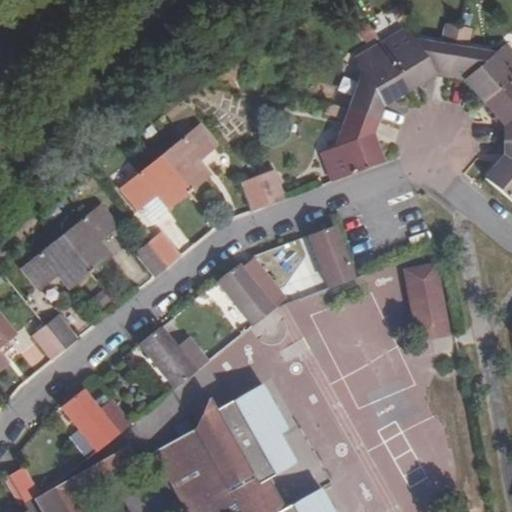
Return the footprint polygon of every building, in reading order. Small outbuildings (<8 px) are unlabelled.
[(443,24),(441,37),(468,41),(470,28),(443,24)] [(379,45),(406,91),(433,75),(449,77),(453,47),(429,43),(418,49),(406,28),(379,45)] [(354,86),(346,111),(377,120),(383,103),(406,91),(379,45),(352,61),(364,81),(354,86)] [(453,47),(449,77),(463,81),(484,104),(511,80),(511,54),(505,47),(486,61),(479,52),(457,48),(453,47)] [(504,128),(504,141),(511,141),(511,80),(484,104),(504,128)] [(320,154),(330,181),(381,162),(370,136),(377,120),(346,111),(337,136),(342,146),(320,154)] [(161,158),(189,193),(212,175),(200,161),(218,147),(200,126),(161,158)] [(485,179),(511,201),(511,141),(504,141),(503,157),(485,179)] [(156,196),(167,211),(189,193),(161,158),(121,188),(138,210),(156,196)] [(244,182),(254,210),(270,204),(260,176),(255,178),(244,182)] [(61,238),(89,272),(110,256),(99,242),(117,227),(100,206),(61,238)] [(309,236),(329,290),(355,280),(335,226),(309,236)] [(149,243),(169,267),(181,257),(162,232),(149,243)] [(58,276),(69,289),(89,272),(61,238),(21,269),(39,291),(58,276)] [(136,253),(154,278),(169,267),(149,243),(136,253)] [(415,344),(450,337),(436,263),(401,269),(415,344)] [(216,282),(252,327),(273,310),(253,287),(236,267),(216,282)] [(253,287),(273,310),(287,299),(267,275),(253,287)] [(0,370),(9,363),(0,350),(0,347),(16,335),(0,312),(0,370)] [(43,326),(63,350),(77,340),(57,314),(43,326)] [(29,336),(50,361),(63,350),(43,326),(29,336)] [(137,344),(175,389),(195,374),(176,348),(158,328),(137,344)] [(176,348),(195,374),(210,362),(189,338),(176,348)] [(330,511),(317,490),(285,508),(269,479),(296,465),(280,436),(288,432),(261,385),(207,416),(214,428),(198,437),(194,432),(157,453),(191,511),(224,511),(229,510),(229,511),(330,511)] [(62,408),(97,452),(118,436),(98,411),(83,391),(62,408)] [(98,411),(118,436),(131,425),(112,400),(98,411)] [(128,448),(51,489),(80,496),(137,464),(128,448)] [(9,476),(24,503),(33,499),(40,496),(25,469),(9,476)] [(40,511),(65,511),(51,489),(40,496),(33,499),(40,511)] [(51,489),(65,511),(89,511),(80,496),(51,489)]
